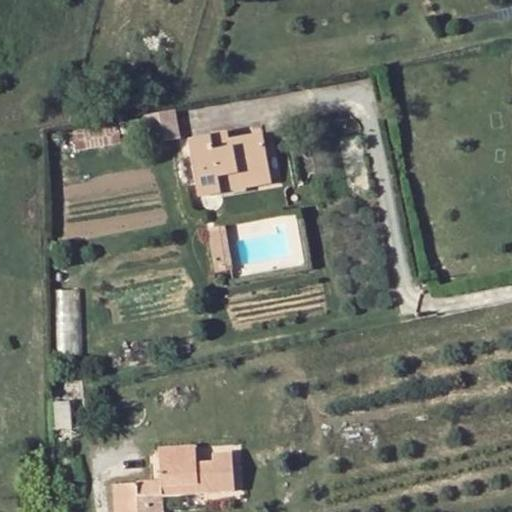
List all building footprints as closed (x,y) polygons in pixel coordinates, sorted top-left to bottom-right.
[(152,113),(157,139),(180,135),(175,108),(152,113)] [(150,125),(141,127),(144,142),(153,140),(150,125)] [(79,146),(121,144),(120,128),(79,130),(79,146)] [(229,142),(227,133),(211,136),(213,144),(229,142)] [(222,192),(220,183),(271,173),(263,135),(229,142),(213,144),(211,136),(188,140),(199,197),(222,192)] [(220,183),(222,192),(273,183),(271,173),(220,183)] [(227,239),(209,242),(215,272),(233,269),(227,239)] [(69,401),(53,402),(54,429),(70,429),(69,401)] [(198,486),(198,495),(234,492),(232,454),(213,456),(214,464),(197,465),(195,447),(159,450),(160,481),(161,490),(198,486)] [(161,490),(160,481),(137,483),(138,496),(161,494),(161,490)] [(138,496),(137,483),(113,485),(115,511),(164,511),(164,497),(161,497),(161,494),(138,496)] [(161,497),(164,497),(198,495),(198,486),(161,490),(161,494),(161,497)]
